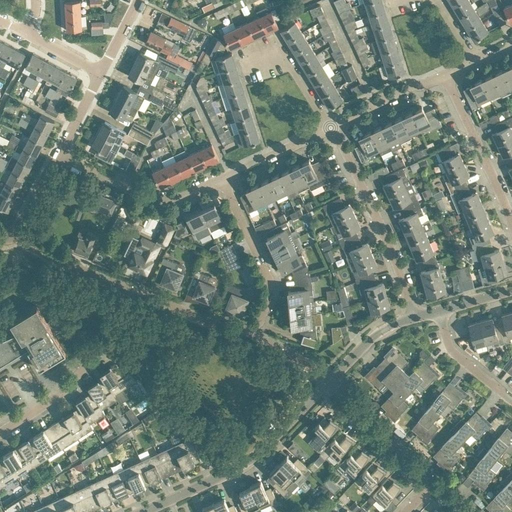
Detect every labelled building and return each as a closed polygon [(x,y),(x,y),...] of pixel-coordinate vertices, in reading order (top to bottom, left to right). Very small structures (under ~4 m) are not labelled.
[(66,15),(81,15),(80,0),(65,1),(66,15)] [(205,0),(207,4),(202,6),(204,11),(215,6),(213,3),(211,0),(205,0)] [(334,0),(333,0),(339,13),(349,8),(352,7),(349,1),(346,2),(345,0),(334,0)] [(369,15),(385,10),(381,0),(372,0),(365,2),(369,15)] [(474,8),(469,0),(463,0),(454,6),(461,17),(474,8)] [(484,3),(474,8),(461,17),(468,28),(481,20),(479,16),(488,10),(489,6),(486,1),(484,3)] [(225,6),(229,13),(234,10),(231,3),(225,6)] [(511,22),(511,21),(511,3),(503,7),(511,23),(511,22)] [(319,21),(326,18),(320,4),(309,9),(313,18),(317,16),(319,21)] [(493,12),(500,9),(497,4),(490,7),(493,12)] [(217,18),(229,13),(225,6),(214,11),(217,18)] [(351,21),(355,20),(349,8),(339,13),(344,24),(351,21)] [(500,9),(493,12),(494,16),(495,18),(499,26),(500,25),(506,22),(500,9)] [(373,27),(389,22),(385,10),(369,15),(373,27)] [(278,26),(276,22),(271,11),(259,16),(266,31),(277,26),(278,26)] [(66,15),(67,30),(82,29),(81,15),(66,15)] [(171,16),(167,25),(168,26),(184,34),(182,37),(190,41),(196,28),(189,25),(171,16)] [(254,37),(266,31),(259,16),(247,22),(254,37)] [(198,20),(198,25),(202,27),(206,25),(206,20),(202,18),(198,20)] [(322,27),(319,28),(322,35),(325,33),(332,30),(326,18),(319,21),(321,25),(322,27)] [(350,36),(357,33),(369,29),(368,24),(355,30),(354,28),(358,26),(355,20),(351,21),(344,24),(350,36)] [(480,36),(488,31),(481,20),(468,28),(474,39),(474,40),(478,37),(478,38),(480,36)] [(92,34),(103,34),(103,27),(108,27),(109,21),(92,22),(92,34)] [(288,41),(302,32),(295,21),(281,30),(288,41)] [(242,42),(254,37),(247,22),(235,27),(242,42)] [(377,40),(393,35),(389,22),(373,27),(377,40)] [(231,48),(242,42),(235,27),(223,33),(231,48)] [(325,33),(328,40),(330,45),(337,42),(332,30),(325,33)] [(172,51),(177,53),(181,46),(175,43),(173,47),(164,43),(166,38),(151,31),(145,43),(170,55),(172,51)] [(295,52),(309,43),(302,32),(288,41),(295,52)] [(362,45),(366,44),(363,37),(359,38),(357,33),(350,36),(355,48),(362,45)] [(381,52),(397,47),(393,35),(377,40),(381,52)] [(218,52),(223,41),(214,37),(206,52),(214,56),(214,55),(216,55),(218,52)] [(0,73),(4,67),(7,61),(14,48),(3,42),(0,47),(0,56),(2,58),(0,61),(0,73)] [(339,56),(343,54),(337,42),(330,45),(333,51),(331,52),(334,59),(339,56)] [(302,63),(316,54),(309,43),(295,52),(302,63)] [(362,45),(355,48),(361,60),(368,57),(366,54),(365,51),(369,49),(366,44),(362,45)] [(385,65),(401,60),(397,47),(381,52),(385,65)] [(14,48),(7,61),(18,67),(25,54),(14,48)] [(163,63),(161,62),(153,58),(140,52),(135,63),(156,74),(159,66),(164,68),(166,65),(163,64),(163,63)] [(37,72),(44,59),(32,53),(25,66),(32,69),(29,75),(34,78),(37,72)] [(229,54),(216,58),(220,71),(236,66),(232,53),(229,54)] [(309,74),(323,65),(316,54),(302,63),(309,74)] [(348,66),(343,54),(339,56),(334,59),(337,65),(339,64),(342,69),(348,66)] [(174,61),(168,58),(166,57),(163,63),(163,64),(166,65),(177,71),(181,64),(174,61)] [(184,57),(181,64),(188,67),(191,61),(184,57)] [(368,57),(361,60),(363,66),(370,63),(368,57)] [(48,78),(55,65),(44,59),(37,72),(48,78)] [(401,73),(405,72),(405,71),(401,60),(385,65),(389,77),(398,74),(398,75),(401,74),(401,73)] [(153,80),(156,74),(135,63),(129,75),(142,81),(150,85),(153,80)] [(315,85),(329,77),(334,74),(327,63),(323,65),(309,74),(315,85)] [(511,86),(511,64),(503,71),(510,87),(511,86)] [(59,84),(66,71),(55,65),(48,78),(59,84)] [(357,76),(351,65),(348,66),(342,69),(341,70),(347,81),(357,76)] [(224,83),(239,78),(236,66),(215,72),(219,84),(224,83)] [(4,67),(0,73),(0,75),(5,78),(10,70),(4,67)] [(511,91),(510,87),(503,71),(502,69),(492,76),(500,92),(502,96),(511,91)] [(70,90),(77,77),(66,71),(59,84),(70,90)] [(500,92),(492,76),(492,74),(482,80),(489,97),(500,92)] [(29,86),(34,78),(29,75),(28,75),(23,83),(29,86)] [(198,92),(206,89),(209,87),(204,75),(200,77),(196,84),(197,86),(196,86),(198,92)] [(376,76),(369,79),(372,85),(379,81),(376,76)] [(342,84),(336,87),(329,77),(315,85),(322,96),(342,84)] [(28,89),(25,94),(29,96),(31,91),(33,92),(39,81),(34,78),(29,86),(28,89)] [(228,96),(243,91),(239,78),(224,83),(228,96)] [(489,97),(482,80),(481,79),(472,85),(471,84),(475,94),(467,98),(473,109),(481,105),(479,101),(489,97)] [(343,99),(349,96),(342,84),(322,96),(329,107),(328,107),(329,108),(333,105),(333,106),(335,104),(343,99)] [(350,89),(353,94),(363,89),(360,84),(350,89)] [(145,96),(136,92),(137,92),(124,85),(117,98),(138,109),(145,96)] [(153,86),(149,92),(163,100),(167,93),(153,86)] [(51,99),(56,90),(50,87),(45,95),(51,99)] [(204,104),(211,101),(213,100),(211,93),(208,94),(206,89),(198,92),(204,104)] [(51,99),(57,102),(62,93),(56,90),(51,99)] [(232,108),(247,103),(243,91),(228,96),(232,108),(227,109),(227,110),(232,108)] [(149,92),(146,98),(160,106),(163,100),(149,92)] [(138,109),(117,98),(110,111),(131,122),(138,109)] [(216,113),(220,111),(221,111),(215,99),(213,100),(211,101),(204,104),(209,116),(216,113)] [(4,108),(13,113),(17,107),(7,102),(4,108)] [(56,117),(61,109),(49,102),(45,111),(56,117)] [(234,114),(229,115),(231,122),(251,115),(250,112),(247,103),(232,108),(234,114)] [(430,125),(432,128),(432,129),(441,124),(434,108),(424,112),(422,106),(413,113),(412,111),(411,111),(420,129),(430,125)] [(172,118),(175,121),(182,113),(177,109),(171,116),(172,118)] [(197,128),(203,126),(196,109),(190,111),(195,121),(194,121),(197,128)] [(508,109),(502,111),(505,117),(510,114),(508,109)] [(215,128),(219,126),(222,125),(222,126),(226,124),(220,111),(216,113),(209,116),(215,128)] [(409,134),(420,129),(411,111),(402,118),(401,116),(409,134)] [(41,114),(38,119),(24,112),(21,117),(35,125),(48,132),(54,121),(41,114)] [(481,128),(500,119),(497,113),(478,122),(481,128)] [(180,137),(176,130),(169,115),(161,124),(164,129),(163,129),(166,135),(170,133),(174,139),(180,137)] [(231,122),(230,122),(234,135),(240,133),(255,128),(251,115),(231,122)] [(391,121),(401,143),(411,138),(409,134),(401,116),(392,123),(391,121)] [(498,144),(511,137),(511,130),(511,129),(511,117),(511,116),(495,124),(495,125),(498,131),(493,133),(493,132),(492,132),(498,144)] [(21,117),(18,123),(26,127),(29,122),(21,117)] [(155,132),(161,124),(156,120),(150,128),(155,132)] [(100,126),(97,133),(113,141),(120,145),(123,137),(124,137),(126,132),(119,129),(119,128),(105,121),(104,123),(102,127),(100,126)] [(150,138),(155,132),(134,121),(131,128),(150,138)] [(392,151),(402,146),(391,121),(381,128),(381,126),(380,126),(392,150),(392,151)] [(35,125),(29,136),(43,143),(48,132),(35,125)] [(227,136),(231,135),(228,129),(221,132),(219,126),(215,128),(221,140),(227,136)] [(370,131),(378,148),(381,155),(392,150),(380,126),(371,132),(370,131)] [(176,130),(180,137),(185,134),(182,127),(176,130)] [(147,144),(150,138),(131,128),(127,134),(147,144)] [(255,128),(240,133),(244,145),(253,142),(253,143),(255,142),(255,141),(256,141),(259,140),(260,140),(260,139),(259,140),(255,128)] [(368,153),(378,148),(370,131),(361,137),(360,136),(360,137),(363,143),(355,147),(362,161),(370,157),(368,153)] [(96,139),(92,146),(98,149),(95,154),(111,163),(116,153),(109,149),(113,141),(97,133),(94,138),(96,139)] [(9,140),(0,134),(0,142),(6,146),(7,145),(9,140)] [(9,140),(18,144),(21,139),(12,134),(9,140)] [(223,145),(224,145),(234,140),(231,135),(227,136),(221,140),(223,145)] [(37,154),(43,143),(29,136),(24,147),(37,154)] [(162,146),(168,143),(165,137),(156,141),(154,144),(157,148),(156,149),(159,155),(165,152),(162,146)] [(511,159),(511,158),(511,137),(498,144),(501,152),(503,155),(509,153),(511,159)] [(24,147),(18,144),(9,140),(7,145),(21,152),(18,159),(31,165),(37,154),(24,147)] [(200,149),(207,164),(218,159),(219,159),(212,144),(200,149)] [(440,150),(437,151),(438,152),(441,159),(447,171),(464,163),(458,151),(458,152),(458,153),(453,155),(449,146),(440,150)] [(423,148),(417,151),(419,157),(425,154),(423,148)] [(125,170),(133,173),(141,156),(134,152),(128,149),(127,152),(133,155),(125,170)] [(154,158),(159,155),(156,149),(151,151),(154,158)] [(195,170),(207,164),(200,149),(188,155),(195,170)] [(183,175),(195,170),(188,155),(176,160),(183,175)] [(18,159),(15,165),(9,161),(1,157),(0,157),(0,163),(6,167),(12,170),(25,177),(31,165),(18,159)] [(405,164),(402,158),(397,161),(399,166),(405,164)] [(312,165),(309,159),(300,166),(309,187),(310,190),(311,189),(310,189),(320,184),(321,185),(327,182),(322,171),(324,170),(320,162),(312,165)] [(426,159),(419,161),(422,168),(429,165),(426,159)] [(171,181),(183,175),(176,160),(164,166),(171,181)] [(417,160),(410,164),(413,172),(421,169),(417,160)] [(394,169),(399,166),(397,161),(391,163),(394,169)] [(450,179),(445,181),(451,193),(456,191),(467,186),(464,177),(469,175),(467,171),(468,171),(464,163),(447,171),(450,179)] [(289,171),(297,187),(299,192),(309,187),(300,166),(299,164),(289,171)] [(378,176),(385,173),(389,171),(386,165),(375,171),(378,176)] [(160,186),(171,181),(164,166),(152,172),(160,187),(160,186)] [(403,181),(407,179),(408,178),(403,168),(403,167),(386,175),(386,176),(389,182),(384,184),(384,183),(383,183),(389,195),(406,187),(403,181)] [(297,187),(289,171),(288,169),(279,176),(286,192),(297,187)] [(25,177),(12,170),(7,179),(6,181),(19,188),(25,177)] [(286,192),(279,176),(278,174),(269,180),(276,196),(286,192)] [(0,191),(1,192),(0,192),(14,199),(19,188),(6,181),(0,177),(0,191)] [(276,196),(269,180),(268,179),(258,185),(266,201),(276,196)] [(266,201),(258,185),(258,183),(248,190),(248,189),(247,189),(250,195),(242,199),(248,212),(257,208),(256,206),(266,201)] [(451,193),(450,193),(458,212),(464,210),(481,203),(476,190),(475,191),(476,192),(471,194),(467,186),(456,191),(451,193)] [(402,210),(419,203),(414,191),(409,193),(406,187),(389,195),(392,203),(394,206),(400,204),(402,210)] [(0,206),(8,210),(14,199),(0,192),(0,193),(0,206)] [(89,206),(111,214),(116,201),(94,193),(89,206)] [(338,223),(355,215),(349,202),(349,203),(349,204),(344,206),(340,197),(323,204),(324,205),(326,210),(330,218),(335,216),(338,223)] [(443,197),(436,199),(439,210),(447,208),(443,197)] [(313,207),(312,207),(310,201),(305,204),(307,210),(313,207)] [(201,210),(211,231),(224,225),(227,232),(233,229),(227,215),(221,218),(221,217),(221,216),(215,203),(214,204),(214,205),(201,210)] [(426,213),(423,214),(419,203),(402,210),(405,216),(400,219),(399,217),(399,218),(404,230),(429,220),(426,213)] [(481,203),(464,210),(471,227),(489,220),(486,213),(485,213),(482,203),(481,203)] [(132,209),(131,206),(126,209),(128,212),(127,213),(131,220),(130,222),(131,225),(134,226),(139,224),(140,221),(139,218),(136,217),(133,210),(132,209)] [(77,208),(74,217),(79,219),(83,210),(77,208)] [(295,211),(298,216),(301,215),(303,214),(301,208),(295,211)] [(197,237),(211,231),(201,210),(189,216),(188,216),(197,237)] [(292,219),(298,216),(295,211),(290,213),(292,219)] [(278,216),(281,222),(287,219),(284,213),(278,216)] [(118,215),(113,225),(119,229),(125,218),(118,215)] [(342,244),(358,237),(354,228),(360,226),(358,222),(355,215),(338,223),(341,230),(337,232),(337,231),(336,232),(340,240),(342,244)] [(263,223),(265,229),(276,224),(274,218),(263,223)] [(429,240),(422,223),(429,220),(404,230),(407,238),(411,247),(411,248),(429,240)] [(474,234),(469,236),(472,244),(474,248),(479,246),(479,247),(490,242),(488,234),(493,232),(493,233),(494,233),(489,220),(471,227),(474,234)] [(183,221),(177,224),(178,226),(174,235),(180,238),(182,235),(188,232),(183,221)] [(273,248),(290,240),(288,234),(292,232),(287,222),(275,227),(278,232),(267,237),(267,238),(268,238),(273,248)] [(129,244),(124,254),(132,258),(129,264),(147,273),(153,260),(160,246),(159,245),(161,242),(167,244),(175,227),(165,223),(155,243),(142,237),(134,233),(129,244)] [(75,249),(74,250),(88,256),(96,235),(88,232),(85,239),(79,237),(77,243),(75,244),(74,247),(75,249)] [(174,236),(172,242),(178,244),(181,239),(174,236)] [(354,261),(372,254),(369,246),(367,242),(362,245),(358,237),(342,244),(343,247),(347,256),(351,254),(354,261)] [(329,239),(321,243),(324,251),(333,247),(329,239)] [(278,259),(295,251),(299,249),(297,244),(293,246),(290,240),(273,248),(278,259)] [(425,264),(437,259),(434,252),(429,240),(411,248),(417,260),(417,259),(422,256),(425,264)] [(474,248),(477,260),(482,259),(484,266),(503,260),(501,253),(500,253),(499,249),(493,251),(490,242),(479,247),(479,246),(474,248)] [(239,258),(232,244),(218,250),(225,265),(239,258)] [(204,248),(196,245),(192,253),(200,256),(204,248)] [(330,249),(324,252),(327,259),(329,262),(335,259),(334,256),(330,249)] [(293,265),(296,270),(307,265),(302,255),(298,257),(295,251),(278,259),(283,270),(282,270),(283,270),(293,265)] [(357,281),(374,276),(371,267),(376,265),(377,266),(372,254),(354,261),(357,268),(353,270),(352,270),(356,278),(357,281)] [(161,282),(177,289),(183,272),(174,269),(177,263),(178,263),(163,257),(156,276),(162,278),(161,282)] [(424,283),(443,278),(439,265),(437,259),(425,264),(427,270),(421,271),(422,275),(424,283)] [(501,280),(501,279),(500,279),(499,274),(505,272),(506,274),(507,273),(503,260),(484,266),(488,282),(487,283),(501,280)] [(307,265),(296,270),(297,277),(309,274),(307,265)] [(462,267),(465,280),(472,278),(468,265),(462,267)] [(459,281),(465,280),(462,267),(456,268),(459,281)] [(193,295),(209,302),(216,286),(207,282),(209,276),(210,276),(196,270),(188,289),(195,291),(193,295)] [(297,277),(299,284),(312,283),(311,280),(310,276),(309,274),(297,277)] [(368,299),(386,294),(384,286),(383,282),(377,284),(374,276),(357,281),(358,285),(361,293),(366,292),(368,299)] [(449,294),(447,294),(443,278),(424,283),(428,296),(429,296),(428,295),(434,293),(436,298),(435,298),(436,298),(449,294)] [(226,308),(242,315),(248,299),(239,295),(242,289),(243,289),(228,283),(221,302),(227,304),(226,308)] [(300,289),(288,290),(288,291),(290,303),(313,300),(312,283),(299,284),(300,289)] [(346,293),(344,286),(338,288),(337,288),(339,294),(346,293)] [(216,291),(214,297),(221,300),(224,294),(216,291)] [(384,313),(384,312),(383,308),(389,306),(389,307),(390,307),(386,294),(368,299),(371,311),(372,311),(373,315),(371,316),(371,317),(384,313)] [(313,300),(290,303),(291,315),(316,312),(315,300),(313,300)] [(343,306),(348,323),(354,321),(350,304),(343,306)] [(55,334),(69,325),(62,315),(47,321),(37,306),(11,322),(18,334),(28,350),(40,369),(66,353),(55,334)] [(509,336),(511,335),(511,311),(502,314),(506,327),(501,328),(505,343),(511,341),(509,336)] [(316,312),(291,315),(292,326),(292,327),(303,326),(304,332),(304,334),(301,341),(315,347),(318,339),(317,339),(316,330),(316,324),(322,324),(321,312),(316,312)] [(495,330),(492,320),(492,317),(480,321),(487,342),(493,341),(494,346),(499,345),(505,343),(501,328),(495,330)] [(489,350),(487,342),(480,321),(469,324),(477,353),(489,350)] [(343,336),(342,333),(332,334),(333,342),(343,336)] [(0,367),(28,350),(18,334),(0,342),(0,367)] [(402,383),(409,376),(401,368),(407,361),(408,361),(397,350),(397,351),(394,348),(393,349),(391,347),(391,348),(393,349),(389,353),(380,362),(402,383)] [(419,356),(422,359),(428,354),(422,348),(420,351),(419,356)] [(507,371),(511,364),(511,355),(511,356),(502,367),(507,371)] [(402,383),(410,390),(418,381),(424,388),(425,388),(435,378),(435,377),(438,375),(437,374),(438,372),(438,371),(436,373),(432,370),(433,370),(423,361),(409,376),(402,383)] [(380,362),(372,371),(368,374),(367,373),(366,373),(368,375),(367,376),(370,379),(389,397),(402,383),(380,362)] [(114,394),(117,399),(120,402),(128,397),(123,389),(135,381),(136,381),(136,380),(128,372),(128,373),(124,376),(116,363),(110,367),(100,373),(103,378),(104,378),(114,394)] [(117,399),(114,394),(104,378),(103,378),(98,381),(88,388),(91,393),(92,392),(102,409),(117,399)] [(431,405),(439,411),(446,402),(453,408),(463,397),(465,394),(464,393),(466,391),(465,390),(464,392),(460,389),(450,381),(445,387),(440,393),(431,405)] [(402,398),(410,390),(402,383),(389,397),(381,405),(394,417),(392,419),(393,419),(394,417),(395,418),(398,415),(398,416),(399,414),(407,406),(409,405),(408,404),(408,405),(402,398)] [(440,393),(445,387),(440,384),(435,390),(440,393)] [(105,413),(102,409),(92,392),(91,393),(86,396),(86,395),(76,402),(93,428),(90,423),(105,413)] [(368,404),(374,410),(380,404),(376,400),(371,401),(368,404)] [(78,437),(93,428),(76,402),(79,407),(74,410),(64,416),(78,438),(78,437)] [(163,405),(156,409),(159,414),(168,410),(163,405)] [(431,420),(439,411),(431,405),(428,408),(425,412),(412,429),(422,437),(422,436),(426,440),(424,442),(426,440),(427,441),(430,438),(439,426),(438,426),(431,420)] [(131,407),(125,411),(133,423),(139,419),(131,407)] [(454,433),(462,440),(470,432),(476,438),(477,439),(487,428),(490,425),(489,424),(490,422),(488,424),(485,420),(475,411),(465,422),(459,428),(454,433)] [(63,448),(78,438),(64,416),(64,417),(49,426),(63,448)] [(113,420),(111,422),(118,434),(125,429),(123,425),(117,417),(113,420)] [(318,451),(319,451),(330,434),(331,435),(339,426),(330,420),(329,421),(325,417),(312,429),(317,434),(314,437),(309,442),(318,450),(318,451)] [(459,428),(465,422),(461,418),(455,424),(459,428)] [(455,425),(449,431),(453,435),(454,433),(459,428),(455,425)] [(48,457),(63,448),(49,426),(34,436),(48,457)] [(488,451),(496,457),(503,448),(510,453),(510,454),(511,452),(511,431),(507,427),(488,450),(488,451)] [(130,437),(128,432),(128,431),(116,439),(119,444),(130,437)] [(325,459),(331,453),(338,460),(346,449),(347,450),(355,441),(346,435),(345,436),(340,432),(328,444),(319,454),(320,454),(325,459)] [(454,449),(462,440),(454,433),(453,435),(433,455),(442,464),(446,467),(444,469),(445,470),(447,468),(448,469),(450,466),(461,455),(460,455),(454,449)] [(33,467),(48,457),(34,436),(19,446),(33,467)] [(174,445),(184,468),(201,460),(190,437),(174,445)] [(302,451),(293,443),(288,448),(297,456),(302,451)] [(168,475),(184,468),(174,445),(157,452),(168,475)] [(17,477),(33,467),(19,446),(4,455),(17,477)] [(347,468),(354,476),(362,464),(363,465),(371,457),(362,450),(360,452),(356,447),(335,469),(340,474),(347,468)] [(481,458),(488,451),(488,450),(484,447),(477,455),(481,458)] [(103,448),(97,452),(100,457),(106,454),(103,448)] [(141,458),(149,454),(147,450),(139,453),(141,458)] [(488,466),(496,457),(488,451),(481,458),(468,474),(478,482),(479,482),(482,485),(481,487),(481,488),(483,486),(484,487),(487,484),(496,472),(495,472),(488,466)] [(72,462),(78,457),(75,452),(68,456),(72,462)] [(97,452),(90,456),(91,460),(94,460),(100,457),(97,452)] [(151,483),(168,475),(157,452),(141,460),(151,483)] [(325,459),(320,454),(313,461),(318,466),(325,459)] [(0,487),(17,477),(4,455),(0,457),(0,487)] [(293,479),(301,470),(304,473),(308,468),(300,460),(295,464),(287,456),(279,464),(278,464),(293,479)] [(135,491),(151,483),(141,460),(124,468),(135,491)] [(81,462),(75,466),(77,469),(79,470),(82,471),(85,469),(81,462)] [(58,463),(54,466),(58,472),(62,469),(58,463)] [(376,467),(372,463),(360,475),(364,480),(361,482),(370,491),(378,480),(387,472),(378,466),(376,467)] [(299,484),(293,479),(278,464),(270,473),(279,481),(274,486),(287,498),(293,492),(291,490),(297,484),(299,485),(299,484)] [(119,498),(135,491),(124,468),(108,475),(119,498)] [(462,473),(458,478),(463,481),(467,477),(462,473)] [(102,506),(119,498),(108,475),(92,483),(102,506)] [(327,477),(323,482),(329,488),(334,493),(339,488),(327,477)] [(394,496),(403,487),(393,481),(392,482),(388,478),(367,499),(372,504),(377,498),(386,506),(390,501),(394,495),(394,496)] [(265,490),(261,481),(250,486),(261,509),(271,504),(277,501),(272,490),(266,492),(265,490)] [(27,482),(22,485),(27,491),(31,488),(27,482)] [(324,483),(323,482),(320,485),(323,487),(321,489),(324,492),(329,488),(324,483)] [(85,511),(88,511),(102,506),(92,483),(75,490),(85,511)] [(511,504),(506,499),(511,493),(511,488),(507,484),(486,506),(492,511),(507,511),(511,507),(511,504)] [(244,502),(239,505),(241,511),(256,511),(261,510),(261,509),(250,486),(250,487),(239,492),(244,502)] [(65,511),(85,511),(75,490),(59,498),(65,511)] [(350,499),(343,493),(339,498),(345,504),(350,499)] [(45,511),(65,511),(59,498),(43,505),(45,511)] [(237,511),(235,507),(229,509),(224,498),(214,503),(213,503),(217,511),(237,511)] [(313,498),(307,504),(310,507),(316,501),(313,498)] [(360,506),(355,501),(350,506),(355,511),(360,506)] [(217,511),(213,503),(202,508),(204,511),(217,511)]
